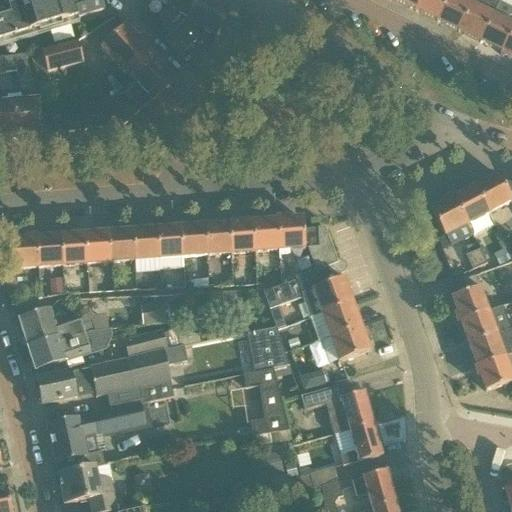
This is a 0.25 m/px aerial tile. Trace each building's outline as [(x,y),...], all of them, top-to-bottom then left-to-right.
[(18,0),(20,5),(0,11),(0,42),(103,11),(99,0),(18,0)] [(167,0),(168,1),(159,19),(167,28),(178,17),(181,12),(189,16),(197,0),(167,0)] [(178,17),(167,28),(172,34),(164,41),(178,57),(198,39),(189,29),(191,25),(215,37),(230,8),(215,0),(197,0),(189,16),(181,12),(178,17)] [(392,0),(393,1),(414,11),(419,0),(392,0)] [(419,0),(414,11),(435,21),(445,0),(419,0)] [(459,0),(445,0),(435,21),(457,32),(470,5),(459,0)] [(491,15),(478,42),(501,53),(511,31),(511,10),(499,4),(493,16),(491,15)] [(478,42),(491,15),(470,5),(457,32),(478,42)] [(155,59),(125,27),(101,48),(131,81),(155,59)] [(511,31),(501,53),(500,55),(509,60),(510,58),(511,58),(511,31)] [(77,43),(42,53),(48,73),(83,62),(77,43)] [(23,56),(11,58),(22,96),(34,93),(23,56)] [(101,101),(103,128),(121,127),(175,80),(155,59),(131,81),(113,98),(113,97),(101,101)] [(24,138),(40,137),(38,103),(21,104),(6,105),(5,95),(0,95),(0,140),(7,140),(24,138)] [(488,214),(511,202),(497,176),(483,183),(482,181),(474,185),(488,214)] [(488,214),(474,185),(473,186),(474,188),(453,199),(452,197),(451,197),(466,225),(472,236),(473,239),(495,228),(488,214)] [(466,225),(451,197),(443,201),(444,204),(430,211),(443,237),(445,236),(451,247),(472,236),(466,225)] [(280,251),(277,219),(276,219),(276,222),(253,224),(255,253),(280,251)] [(304,249),(304,248),(303,230),(302,220),(287,221),(286,219),(277,219),(280,251),(304,249)] [(255,253),(253,224),(229,226),(231,255),(255,253)] [(231,255),(229,226),(204,227),(207,257),(231,255)] [(207,257),(204,227),(181,229),(183,258),(207,257)] [(183,258),(181,229),(156,231),(158,260),(159,270),(183,269),(182,258),(183,258)] [(304,248),(308,248),(318,248),(317,229),(303,230),(304,248)] [(308,248),(316,271),(322,268),(325,276),(334,273),(333,271),(334,271),(338,273),(342,272),(344,269),(342,265),(341,264),(339,263),(337,264),(324,229),(317,229),(318,248),(308,248)] [(156,231),(132,233),(134,262),(158,260),(156,231)] [(132,233),(108,234),(111,264),(134,262),(132,233)] [(87,265),(111,264),(108,234),(85,236),(87,265)] [(61,238),(62,267),(87,265),(85,236),(61,238)] [(38,269),(36,240),(36,237),(25,238),(26,241),(10,242),(12,271),(38,269)] [(61,238),(36,240),(38,269),(62,267),(61,238)] [(487,265),(479,251),(465,257),(473,271),(487,265)] [(337,282),(334,273),(325,276),(322,268),(316,271),(297,278),(299,282),(262,295),(274,327),(276,331),(276,330),(286,327),(280,309),(303,300),(309,319),(313,318),(351,304),(343,280),(337,282)] [(458,324),(460,324),(487,313),(479,289),(475,277),(463,282),(467,293),(451,299),(456,313),(454,314),(458,324)] [(86,279),(88,294),(97,293),(96,278),(86,279)] [(140,307),(142,327),(168,323),(166,304),(140,307)] [(360,328),(351,304),(313,318),(321,343),(360,328)] [(17,321),(26,348),(58,338),(59,343),(74,339),(75,344),(84,341),(83,337),(93,334),(92,332),(95,331),(93,325),(92,325),(89,317),(79,320),(78,317),(55,325),(50,310),(17,321)] [(460,324),(468,347),(496,337),(487,313),(460,324)] [(369,353),(360,328),(321,343),(329,365),(338,362),(339,363),(369,353)] [(272,331),(246,336),(247,337),(254,373),(277,368),(289,366),(283,349),(277,331),(272,331)] [(166,352),(166,351),(162,332),(124,341),(128,360),(163,352),(166,352)] [(58,338),(26,348),(34,373),(98,352),(93,334),(83,337),(84,341),(75,344),(74,339),(59,343),(58,338)] [(503,334),(496,337),(468,347),(476,368),(503,358),(511,356),(503,334)] [(183,347),(166,351),(166,352),(163,352),(166,367),(186,362),(183,347)] [(171,391),(166,367),(163,352),(128,360),(89,369),(89,370),(36,381),(42,407),(75,400),(73,390),(92,386),(95,398),(107,396),(108,403),(110,412),(139,406),(173,399),(171,391)] [(511,382),(503,358),(476,368),(474,369),(477,379),(480,378),(485,393),(511,382)] [(255,438),(289,433),(274,373),(245,377),(246,389),(261,387),(266,425),(249,427),(250,438),(255,437),(255,438)] [(334,437),(349,432),(373,426),(364,394),(345,399),(341,386),(300,398),(304,412),(325,406),(334,437)] [(55,465),(86,459),(86,456),(98,454),(94,437),(143,425),(139,406),(110,412),(46,426),(55,465)] [(373,426),(349,432),(355,453),(340,457),(343,468),(382,457),(373,426)] [(289,433),(255,438),(257,447),(291,443),(289,433)] [(264,477),(283,473),(278,453),(260,457),(264,477)] [(295,474),(291,459),(290,456),(281,458),(286,477),(295,474)] [(114,511),(109,481),(97,484),(94,468),(57,476),(63,505),(83,501),(89,500),(91,511),(114,511)] [(321,488),(337,481),(333,469),(309,476),(315,494),(322,494),(321,488)] [(367,495),(371,510),(395,504),(386,472),(351,482),(356,498),(367,495)] [(315,494),(309,476),(299,477),(303,495),(315,494)] [(322,494),(324,511),(335,511),(334,505),(337,499),(342,497),(337,481),(321,488),(322,494)] [(0,511),(10,511),(6,491),(0,491),(0,511)]
